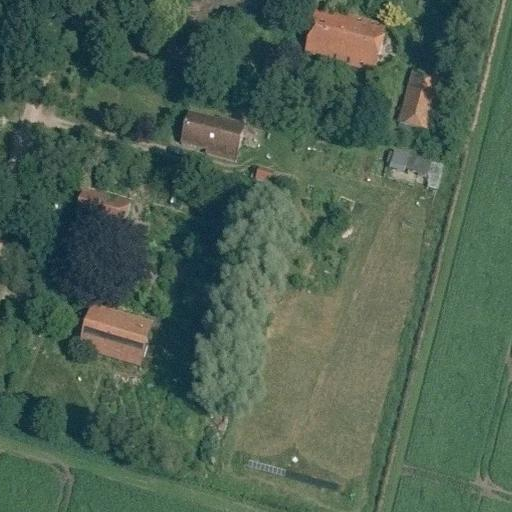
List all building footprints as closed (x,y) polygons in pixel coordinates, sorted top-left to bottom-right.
[(306,55),(327,61),(326,63),(375,76),(386,29),(316,11),(306,55)] [(283,83),(288,62),(268,57),(263,78),(283,83)] [(411,75),(398,126),(436,136),(449,85),(411,75)] [(219,124),(189,116),(181,147),(207,154),(205,159),(235,167),(240,148),(245,128),(219,121),(219,124)] [(394,155),(392,171),(407,173),(409,156),(394,155)] [(408,172),(430,178),(434,165),(412,158),(408,172)] [(93,232),(92,233),(121,241),(131,206),(102,197),(102,199),(85,194),(77,222),(83,224),(82,229),(93,232)] [(153,326),(93,309),(80,352),(140,369),(153,326)]
